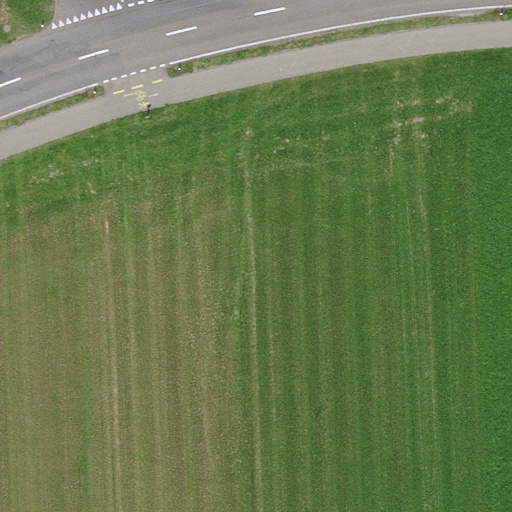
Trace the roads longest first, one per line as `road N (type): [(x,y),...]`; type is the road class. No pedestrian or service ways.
road 1 (tertiary): [(349,0),(147,40)]
road 2 (tertiary): [(147,40),(0,88)]
